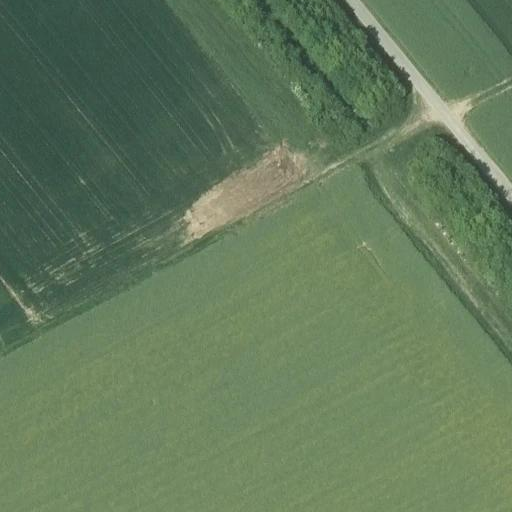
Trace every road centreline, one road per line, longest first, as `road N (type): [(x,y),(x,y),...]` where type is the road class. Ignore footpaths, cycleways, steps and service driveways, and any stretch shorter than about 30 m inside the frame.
road 1 (track): [(511,79),(0,359)]
road 2 (track): [(353,0),(511,197)]
